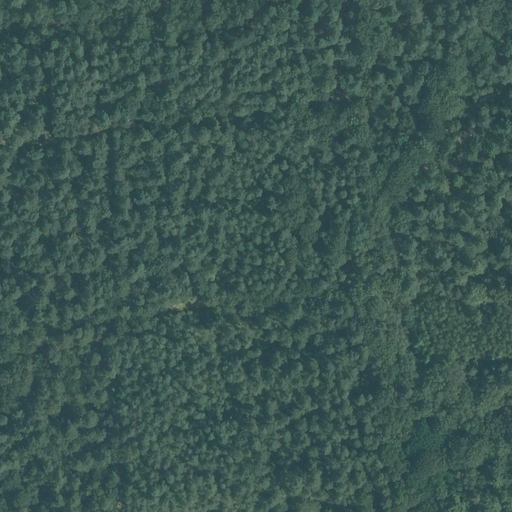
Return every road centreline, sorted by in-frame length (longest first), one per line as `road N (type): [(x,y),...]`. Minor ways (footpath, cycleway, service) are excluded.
road 1 (track): [(0,334),(383,286)]
road 2 (track): [(374,196),(401,471)]
road 3 (track): [(502,0),(389,173)]
road 4 (track): [(374,196),(370,0)]
